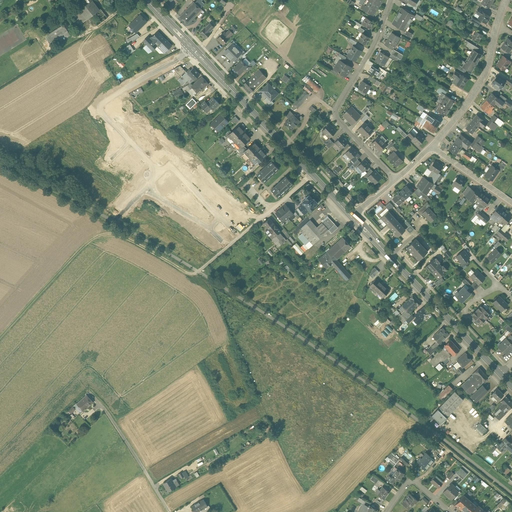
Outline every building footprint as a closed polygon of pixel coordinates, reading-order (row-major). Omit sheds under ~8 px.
[(88,3),(80,9),(87,19),(95,13),(99,10),(92,0),(88,3)] [(379,5),(370,0),(365,0),(361,7),(373,15),(379,5)] [(194,2),(180,17),(187,24),(201,9),(194,2)] [(414,15),(402,8),(397,16),(409,23),(414,15)] [(87,19),(80,9),(72,15),(79,25),(87,19)] [(107,17),(101,9),(99,10),(95,13),(101,22),(107,17)] [(482,12),(480,15),(478,18),(477,20),(480,22),(481,20),(485,23),(485,22),(489,16),(482,12)] [(140,14),(129,25),(136,33),(147,21),(140,14)] [(409,23),(397,16),(393,23),(405,31),(409,23)] [(373,22),(366,18),(365,20),(364,19),(362,24),(369,29),(370,28),(369,28),(371,26),(373,22)] [(210,23),(205,28),(210,32),(214,27),(210,23)] [(64,25),(45,37),(52,47),(70,35),(64,25)] [(210,32),(205,28),(200,33),(205,39),(211,33),(210,32)] [(224,31),(217,38),(223,45),(229,39),(228,38),(233,33),(229,29),(226,33),(224,31)] [(482,35),(475,30),(471,37),(478,41),(482,35)] [(165,39),(157,31),(152,37),(153,39),(159,44),(165,39)] [(369,37),(362,33),(358,40),(365,44),(369,37)] [(400,38),(392,33),(385,45),(393,50),(393,49),(400,38)] [(159,44),(153,39),(152,40),(146,34),(142,37),(147,42),(148,44),(152,47),(154,49),(159,44)] [(511,45),(511,41),(507,38),(501,47),(508,52),(511,48),(510,48),(511,45)] [(165,39),(158,46),(165,52),(172,46),(165,39)] [(226,46),(228,48),(233,44),(235,42),(233,40),(226,46)] [(131,43),(125,46),(128,53),(134,51),(131,43)] [(228,57),(237,48),(233,44),(228,48),(224,52),(228,57)] [(362,51),(353,45),(347,56),(355,61),(362,51)] [(241,53),(237,48),(228,57),(228,58),(229,57),(233,61),(237,57),(241,53)] [(403,55),(393,49),(393,50),(391,53),(391,54),(401,60),(403,55)] [(473,49),(468,58),(476,63),(481,55),(477,52),(473,49)] [(243,51),(241,53),(237,57),(239,59),(246,53),(243,51)] [(389,57),(380,52),(375,61),(384,66),(385,65),(387,67),(392,59),(389,57)] [(401,60),(391,54),(389,57),(392,59),(399,63),(401,60)] [(510,62),(503,56),(497,65),(500,67),(501,69),(502,70),(503,70),(504,70),(510,62)] [(476,63),(468,58),(462,67),(466,69),(471,72),(476,63)] [(345,63),(339,60),(334,69),(339,72),(345,76),(351,67),(345,63)] [(242,61),(234,69),(239,74),(244,69),(247,66),(242,61)] [(250,63),(247,66),(244,69),(247,72),(253,66),(250,63)] [(181,75),(185,71),(180,66),(174,69),(181,75)] [(382,72),(378,70),(372,66),(368,71),(379,78),(382,72)] [(200,74),(193,68),(188,73),(188,74),(187,75),(190,78),(191,77),(194,80),(200,74)] [(260,70),(248,81),(247,80),(244,84),(251,92),(255,89),(254,88),(266,77),(260,70)] [(321,87),(307,74),(302,80),(316,93),(321,87)] [(468,79),(460,74),(458,79),(456,77),(455,79),(455,78),(454,79),(455,79),(453,82),(452,82),(453,83),(453,82),(463,88),(468,79)] [(505,81),(497,75),(491,84),(494,86),(494,87),(499,91),(505,82),(505,81)] [(208,84),(202,76),(194,84),(200,91),(208,84)] [(370,86),(363,81),(358,88),(366,93),(370,86)] [(200,91),(194,84),(191,86),(197,93),(200,91)] [(261,91),(267,97),(271,100),(278,94),(268,84),(261,91)] [(313,90),(306,84),(303,88),(305,89),(310,94),(313,90)] [(141,86),(130,93),(133,97),(144,91),(141,86)] [(301,96),(293,105),(297,108),(310,94),(305,89),(303,92),(304,93),(301,96)] [(445,94),(442,93),(441,94),(437,100),(439,102),(440,102),(450,108),(454,100),(445,94)] [(492,93),(486,100),(493,106),(495,103),(496,104),(500,107),(504,102),(498,98),(498,99),(492,93)] [(217,101),(215,99),(215,100),(213,97),(207,103),(211,108),(214,110),(220,104),(217,102),(217,101)] [(271,100),(267,97),(264,100),(271,106),(274,103),(271,100)] [(186,104),(190,108),(197,102),(193,98),(186,104)] [(486,100),(481,107),(487,112),(493,106),(486,100)] [(450,108),(440,102),(439,102),(435,109),(436,110),(435,110),(439,112),(445,115),(450,108)] [(211,108),(207,103),(202,107),(203,108),(203,109),(203,110),(204,109),(207,112),(211,108)] [(360,116),(351,107),(347,111),(346,112),(343,115),(352,124),(360,116)] [(221,114),(211,123),(218,131),(228,122),(221,114)] [(289,119),(284,124),(291,130),(300,121),(293,115),(293,114),(289,119)] [(476,115),(471,122),(477,127),(483,121),(476,115)] [(239,121),(235,116),(231,120),(235,125),(239,121)] [(440,122),(430,116),(427,121),(437,127),(440,122)] [(382,130),(390,124),(387,120),(378,126),(382,130)] [(437,127),(427,121),(424,125),(433,132),(437,127)] [(477,127),(471,122),(466,128),(472,133),(477,127)] [(373,131),(365,123),(358,129),(361,133),(362,132),(366,137),(373,131)] [(329,124),(322,131),(329,138),(337,131),(329,124)] [(231,132),(228,135),(229,136),(234,141),(244,132),(238,126),(231,132)] [(244,132),(234,141),(239,147),(240,147),(243,145),(250,138),(244,132)] [(425,139),(418,132),(415,135),(412,138),(412,139),(419,145),(425,139)] [(470,142),(461,134),(459,136),(466,141),(463,145),(466,148),(467,147),(470,143),(470,142)] [(348,142),(341,136),(335,142),(341,149),(342,148),(347,143),(348,142)] [(466,141),(459,136),(454,142),(461,148),(463,145),(466,141)] [(380,138),(378,137),(371,144),(376,148),(377,148),(380,151),(386,145),(384,143),(380,138)] [(247,149),(244,152),(250,158),(260,148),(254,142),(247,149)] [(461,148),(454,142),(449,149),(455,154),(461,148)] [(357,152),(352,147),(345,153),(351,159),(357,152)] [(260,148),(250,158),(255,163),(256,164),(257,163),(266,155),(260,148)] [(472,156),(465,151),(463,155),(469,160),(472,156)] [(396,153),(392,156),(391,154),(387,157),(395,166),(399,163),(399,164),(403,160),(396,153)] [(370,165),(365,160),(358,166),(364,172),(370,165)] [(442,166),(434,160),(429,169),(432,171),(433,170),(438,173),(442,166)] [(271,161),(257,175),(264,182),(279,168),(271,161)] [(256,164),(250,169),(252,171),(259,165),(257,163),(256,164)] [(505,166),(500,163),(496,169),(498,170),(501,172),(505,166)] [(334,171),(337,174),(343,169),(340,165),(334,171)] [(492,165),(485,175),(488,177),(489,178),(491,179),(493,179),(494,177),(494,176),(498,170),(496,169),(492,165)] [(335,175),(330,169),(330,170),(327,167),(325,169),(333,177),(335,175)] [(371,169),(364,176),(366,179),(368,178),(368,177),(373,172),(371,169)] [(342,176),(345,179),(351,173),(348,170),(342,176)] [(373,172),(368,177),(368,178),(374,184),(381,177),(375,170),(373,172)] [(432,171),(427,178),(424,176),(417,186),(423,192),(426,195),(431,187),(434,184),(436,180),(440,174),(438,173),(433,170),(432,171)] [(286,176),(271,190),(278,197),(293,184),(286,176)] [(465,182),(457,176),(452,184),(460,190),(465,182)] [(349,189),(355,184),(352,180),(349,184),(347,182),(344,184),(349,189)] [(442,189),(436,185),(433,189),(433,190),(439,194),(442,189)] [(407,186),(404,188),(404,189),(400,192),(405,198),(407,196),(408,197),(413,192),(407,186)] [(468,186),(463,193),(465,195),(465,196),(467,197),(472,190),(468,186)] [(483,194),(477,188),(474,191),(474,192),(471,195),(476,199),(478,200),(483,194)] [(472,190),(467,197),(472,201),(474,201),(476,199),(471,195),(474,192),(474,191),(472,190)] [(400,192),(396,196),(395,196),(392,199),(398,205),(403,201),(403,200),(405,198),(400,192)] [(490,199),(483,194),(478,200),(484,206),(490,199)] [(313,200),(309,195),(305,198),(305,199),(302,202),(303,203),(309,210),(310,210),(313,208),(313,207),(317,203),(314,199),(313,200)] [(380,205),(382,203),(380,200),(368,211),(370,214),(374,210),(377,213),(383,208),(380,205)] [(484,206),(478,200),(475,203),(478,205),(476,207),(481,210),(484,206)] [(389,202),(385,206),(389,210),(393,206),(389,202)] [(430,206),(427,202),(417,211),(421,215),(423,213),(430,221),(436,216),(428,207),(430,206)] [(303,203),(298,207),(304,214),(309,210),(303,203)] [(293,213),(286,204),(281,209),(288,218),(293,213)] [(498,207),(493,213),(499,219),(505,213),(498,207)] [(288,218),(281,209),(276,213),(283,222),(288,218)] [(397,220),(388,211),(381,218),(389,227),(397,220)] [(511,218),(505,213),(499,219),(505,224),(511,218)] [(329,216),(318,226),(311,219),(299,229),(303,232),(298,236),(304,243),(301,247),(297,242),(292,246),(300,256),(317,241),(314,238),(318,234),(321,238),(330,230),(333,232),(339,227),(329,216)] [(281,231),(269,218),(263,223),(268,229),(271,232),(271,233),(275,237),(279,233),(281,231)] [(397,220),(389,227),(398,236),(405,230),(401,225),(397,220)] [(405,221),(401,225),(405,230),(406,229),(410,225),(409,224),(405,221)] [(410,225),(406,229),(410,233),(414,229),(410,225)] [(505,233),(500,228),(496,232),(501,237),(505,233)] [(275,237),(272,239),(275,243),(283,237),(279,233),(275,237)] [(510,237),(505,233),(501,237),(506,241),(510,237)] [(294,241),(290,236),(286,240),(290,245),(294,241)] [(490,245),(496,239),(493,236),(488,242),(490,245)] [(283,237),(275,243),(278,247),(285,241),(283,237)] [(343,237),(326,252),(334,261),(335,261),(336,260),(351,246),(343,237)] [(427,251),(416,239),(416,238),(406,247),(407,247),(418,260),(428,251),(427,251)] [(493,253),(488,258),(493,262),(496,259),(496,258),(500,253),(496,249),(492,253),(493,253)] [(464,250),(456,256),(462,264),(467,260),(469,258),(464,250)] [(334,261),(326,252),(318,259),(327,268),(331,265),(334,261)] [(434,258),(426,266),(429,269),(430,269),(432,272),(440,265),(438,263),(440,261),(436,258),(435,259),(434,258)] [(351,276),(340,264),(335,268),(346,280),(351,276)] [(440,265),(432,272),(435,275),(438,278),(446,271),(445,270),(446,269),(443,265),(442,267),(440,265)] [(375,267),(373,269),(369,275),(372,278),(379,272),(375,267)] [(485,278),(477,270),(470,276),(475,281),(479,284),(485,278)] [(442,277),(435,283),(437,286),(444,281),(442,277)] [(389,291),(376,278),(370,285),(383,297),(389,291)] [(471,285),(465,279),(462,282),(468,288),(471,285)] [(479,284),(475,281),(471,285),(476,290),(480,285),(479,284)] [(464,286),(455,295),(462,302),(470,293),(464,286)] [(392,301),(397,295),(395,293),(389,298),(392,301)] [(421,303),(413,295),(410,298),(417,306),(418,306),(421,303)] [(508,305),(499,296),(493,302),(501,311),(508,305)] [(417,306),(410,298),(402,306),(406,310),(409,313),(417,306)] [(489,314),(481,305),(476,310),(485,318),(489,314)] [(424,307),(415,314),(415,315),(417,317),(415,318),(419,323),(424,319),(430,313),(424,307)] [(409,313),(406,310),(401,315),(406,320),(411,315),(409,313)] [(485,318),(476,310),(472,314),(480,323),(485,318)] [(411,315),(406,320),(409,323),(414,317),(411,314),(411,315)] [(378,327),(382,323),(378,319),(374,323),(378,327)] [(388,325),(382,334),(387,337),(390,331),(391,332),(393,329),(388,325)] [(449,334),(442,327),(432,337),(439,344),(449,334)] [(511,343),(506,338),(498,346),(507,354),(511,348),(511,343)] [(459,350),(451,340),(444,346),(453,356),(459,350)] [(435,350),(430,345),(425,349),(430,355),(435,350)] [(472,360),(465,353),(457,360),(463,368),(472,360)] [(488,378),(479,368),(472,374),(473,375),(481,383),(481,384),(488,378)] [(473,375),(469,379),(467,382),(466,381),(461,385),(469,394),(481,383),(473,375)] [(455,386),(452,383),(446,388),(449,391),(455,386)] [(483,385),(471,396),(476,402),(488,391),(483,385)] [(504,394),(497,388),(491,394),(498,400),(504,394)] [(456,391),(439,407),(447,416),(464,399),(456,391)] [(87,395),(77,404),(83,411),(93,402),(87,395)] [(511,406),(511,402),(506,396),(501,401),(502,403),(498,406),(500,408),(504,412),(508,408),(509,410),(511,406)] [(76,403),(69,409),(71,412),(78,406),(76,403)] [(447,416),(439,407),(432,414),(441,423),(447,416)] [(504,412),(500,408),(493,414),(499,420),(505,413),(504,412)] [(486,429),(480,424),(477,428),(482,433),(486,429)] [(505,438),(499,444),(504,449),(510,442),(505,438)] [(436,455),(433,452),(430,455),(435,459),(434,460),(437,462),(440,458),(436,455)] [(427,453),(422,458),(421,457),(417,461),(421,464),(420,466),(421,466),(425,470),(431,462),(432,463),(434,460),(435,459),(430,455),(427,453)] [(411,467),(415,462),(404,454),(400,459),(411,467)] [(399,460),(393,455),(390,459),(391,460),(396,463),(399,460)] [(507,475),(511,469),(508,466),(503,471),(507,475)] [(404,474),(397,468),(397,469),(396,468),(393,471),(394,472),(392,476),(396,479),(398,481),(404,474)] [(460,468),(456,472),(463,478),(467,474),(460,468)] [(181,478),(185,476),(186,478),(189,476),(186,470),(179,473),(181,478)] [(454,470),(448,476),(450,479),(456,472),(454,470)] [(396,479),(392,476),(390,474),(386,478),(392,483),(396,479)] [(440,479),(435,475),(430,481),(438,488),(444,482),(440,479)] [(171,478),(163,483),(168,491),(176,486),(174,483),(174,482),(171,478)] [(456,486),(452,483),(444,492),(452,499),(459,491),(455,488),(456,486)] [(389,491),(383,487),(380,490),(377,494),(380,496),(384,499),(389,491)] [(410,493),(407,496),(408,496),(402,503),(408,509),(414,502),(415,503),(418,500),(410,493)] [(463,495),(454,505),(459,509),(468,499),(463,495)] [(509,502),(504,498),(497,506),(499,508),(503,503),(506,506),(509,502)] [(203,499),(191,506),(194,511),(197,511),(207,506),(203,499)] [(468,499),(459,509),(461,511),(464,511),(472,503),(468,499)] [(362,503),(357,511),(362,511),(365,507),(368,509),(369,507),(364,504),(362,503)] [(472,503),(464,511),(471,511),(477,506),(476,506),(472,503)]
